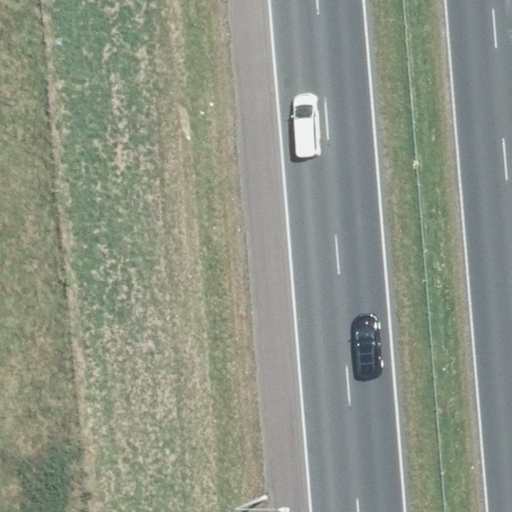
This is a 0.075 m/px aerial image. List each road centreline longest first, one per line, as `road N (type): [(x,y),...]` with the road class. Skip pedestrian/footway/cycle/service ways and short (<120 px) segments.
road 1 (motorway): [(362,511),(319,0)]
road 2 (motorway): [(494,0),(511,212)]
